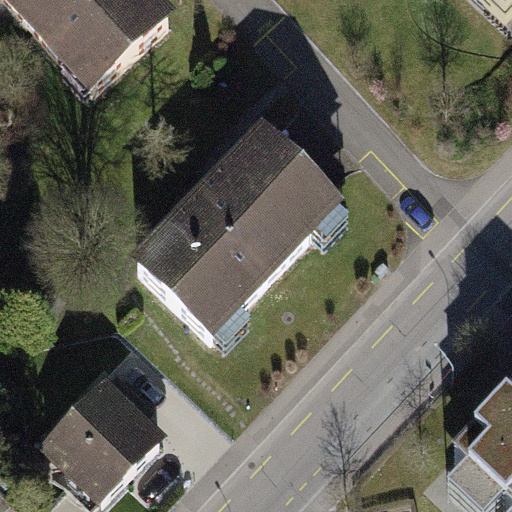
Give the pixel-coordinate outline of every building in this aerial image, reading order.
[(146,0),(0,0),(0,50),(65,123),(172,27),(146,0)] [(511,0),(470,0),(511,35),(511,33),(511,0)] [(257,147),(103,288),(181,373),(335,233),(257,147)] [(96,397),(25,470),(67,511),(102,511),(157,457),(96,397)] [(511,511),(511,436),(489,419),(417,511),(511,511)]
